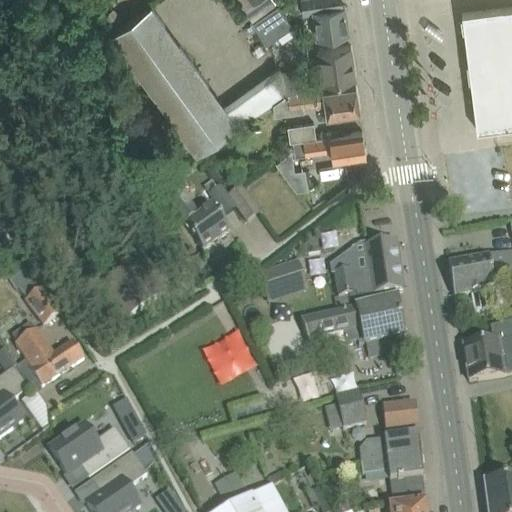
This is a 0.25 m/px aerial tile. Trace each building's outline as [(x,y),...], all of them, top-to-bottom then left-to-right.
[(236,0),(243,10),(243,9),(252,23),(278,5),(277,4),(276,5),(272,0),(236,0)] [(316,39),(329,37),(348,34),(349,34),(345,5),(342,5),(341,0),(302,0),(304,15),(312,13),(316,39)] [(278,5),(252,23),(264,43),(290,25),(278,5)] [(196,155),(237,125),(269,103),(255,81),(222,105),(151,6),(110,35),(196,155)] [(511,6),(481,10),(461,13),(464,32),(467,58),(470,58),(473,84),(471,85),(474,111),(476,130),(496,128),(511,125),(511,6)] [(322,83),(335,81),(355,78),(350,45),(349,45),(318,50),(322,83)] [(283,98),(301,86),(299,68),(278,73),(283,92),(282,93),(283,98)] [(278,73),(276,73),(273,69),(255,81),(269,103),(282,93),(283,92),(278,73)] [(301,86),(283,98),(274,105),(275,115),(303,111),(302,105),(324,102),(326,116),(358,111),(359,111),(355,85),(353,86),(336,88),(315,91),(314,84),(302,86),(301,86)] [(313,122),(287,126),(290,142),(292,141),(316,138),(313,122)] [(316,138),(292,141),(294,156),(305,154),(311,153),(331,150),(333,161),(366,156),(362,131),(360,131),(316,138)] [(292,151),(276,163),(283,172),(294,171),(292,151)] [(157,190),(190,237),(202,253),(229,233),(210,206),(197,215),(172,179),(157,190)] [(219,189),(216,191),(210,183),(204,188),(203,190),(223,218),(234,210),(219,189)] [(227,197),(234,207),(245,223),(257,215),(246,198),(238,188),(236,190),(227,197)] [(396,295),(403,294),(395,244),(363,248),(366,275),(351,278),(349,267),(338,269),(339,274),(332,275),(340,314),(397,301),(396,295)] [(497,309),(495,299),(494,292),(511,288),(511,260),(511,254),(447,266),(453,299),(470,296),(472,303),(474,313),(497,309)] [(138,262),(101,287),(125,321),(132,316),(161,296),(150,279),(142,268),(138,262)] [(18,263),(3,274),(17,292),(18,290),(27,301),(24,303),(43,329),(60,315),(33,279),(31,280),(18,263)] [(259,276),(268,306),(305,293),(302,283),(296,264),(259,276)] [(403,339),(397,301),(340,314),(299,323),(309,349),(323,345),(322,340),(339,336),(342,347),(356,344),(358,348),(363,347),(363,348),(403,339)] [(482,345),(462,349),(468,383),(487,380),(502,378),(511,374),(511,322),(488,329),(490,344),(482,345)] [(16,368),(34,393),(83,361),(80,357),(81,356),(80,355),(79,355),(71,344),(53,357),(35,332),(30,326),(11,338),(15,345),(13,346),(23,362),(16,368)] [(0,437),(20,422),(8,406),(28,392),(12,371),(0,379),(0,437)] [(342,431),(365,425),(358,394),(334,400),(342,431)] [(384,433),(382,434),(383,441),(417,437),(413,405),(381,409),(384,433)] [(135,420),(121,427),(132,447),(145,440),(135,420)] [(95,444),(82,426),(47,450),(66,477),(79,468),(88,481),(128,453),(113,431),(95,444)] [(360,465),(420,458),(417,437),(383,441),(364,444),(358,452),(360,465)] [(147,450),(133,459),(142,472),(156,463),(147,450)] [(131,456),(90,484),(99,497),(86,506),(90,511),(132,511),(138,508),(126,491),(145,477),(142,472),(133,459),(131,456)] [(420,458),(360,465),(361,476),(387,473),(389,483),(391,500),(404,498),(402,481),(422,479),(420,458)] [(340,497),(346,485),(332,477),(325,489),(340,497)] [(486,511),(511,511),(511,481),(503,483),(483,485),(486,511)] [(183,511),(169,491),(155,502),(162,511),(183,511)] [(225,511),(274,511),(263,491),(250,499),(225,511)]
